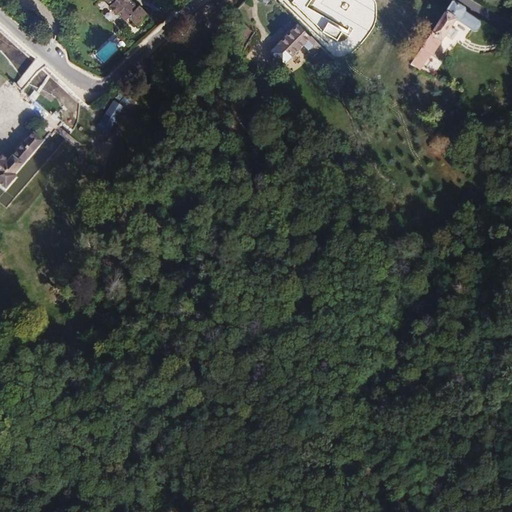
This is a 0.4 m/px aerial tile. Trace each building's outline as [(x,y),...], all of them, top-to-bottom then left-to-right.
[(105,0),(111,5),(109,6),(117,14),(118,13),(125,20),(129,17),(138,27),(149,16),(139,6),(137,8),(130,1),(130,0),(105,0)] [(287,0),(312,25),(338,42),(345,30),(307,6),(311,0),(287,0)] [(417,68),(427,52),(433,55),(437,49),(446,35),(448,36),(452,29),(451,28),(456,20),(474,32),(478,31),(481,25),(480,22),(463,10),(464,9),(452,2),(411,65),(417,68)] [(304,44),(313,53),(320,46),(298,24),(269,52),(282,65),(304,44)] [(448,36),(452,39),(456,32),(452,29),(448,36)] [(110,41),(95,55),(102,63),(118,50),(110,41)] [(432,56),(441,63),(446,55),(437,49),(433,55),(432,56)] [(334,76),(337,79),(342,74),(339,71),(334,76)] [(113,101),(96,127),(108,135),(125,109),(113,101)] [(33,133),(8,162),(0,154),(0,186),(5,191),(17,177),(15,175),(44,142),(33,133)] [(458,156),(449,150),(445,156),(454,161),(458,156)]
